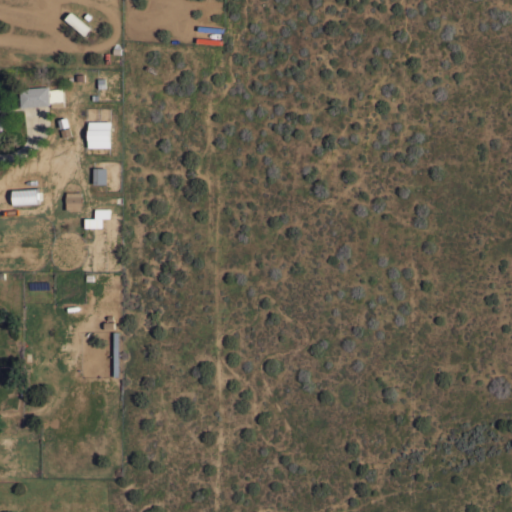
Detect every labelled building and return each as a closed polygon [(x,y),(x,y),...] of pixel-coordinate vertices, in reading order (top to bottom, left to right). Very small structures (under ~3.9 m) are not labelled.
[(90,28),(84,35),(65,18),(71,11),(90,28)] [(21,106),(19,88),(48,85),(50,104),(21,106)] [(50,92),(62,90),(64,105),(52,107),(50,92)] [(89,120),(111,120),(111,147),(88,147),(89,120)] [(93,167),(107,167),(107,183),(93,183),(93,167)] [(38,189),(12,190),(13,205),(38,204),(38,189)] [(81,191),(81,195),(82,195),(82,201),(81,201),(81,209),(67,209),(66,201),(66,195),(67,195),(67,191),(81,191)] [(110,208),(110,217),(95,217),(95,208),(110,208)]
